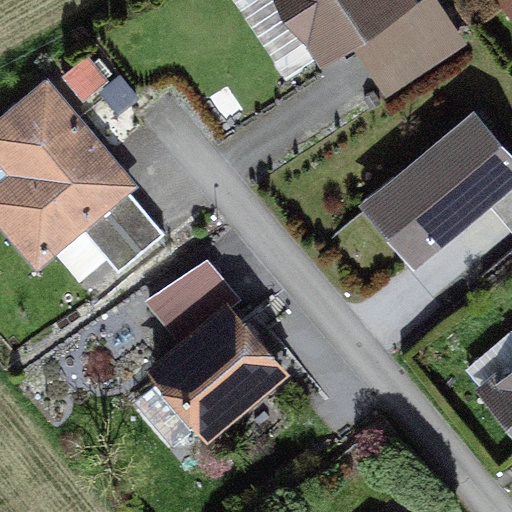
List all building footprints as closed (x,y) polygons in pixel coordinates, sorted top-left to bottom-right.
[(384,94),(466,41),(440,0),(236,0),(284,74),(348,37),(384,94)] [(60,73),(82,100),(110,78),(88,51),(60,73)] [(80,226),(117,269),(164,230),(129,189),(138,181),(44,82),(0,120),(0,155),(25,183),(0,202),(0,215),(39,262),(80,226)] [(511,147),(473,102),(357,199),(413,267),(489,203),(511,230),(511,147)] [(199,423),(207,431),(282,369),(227,311),(240,295),(205,254),(148,302),(185,342),(154,369),(163,375),(135,396),(175,444),(199,423)] [(511,367),(484,390),(511,423),(511,367)]
